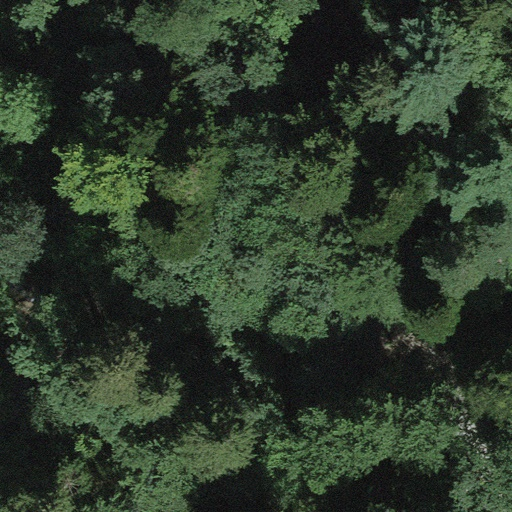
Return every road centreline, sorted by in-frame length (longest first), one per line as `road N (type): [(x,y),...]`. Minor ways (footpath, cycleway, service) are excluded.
road 1 (track): [(276,144),(511,492)]
road 2 (track): [(276,144),(224,0)]
